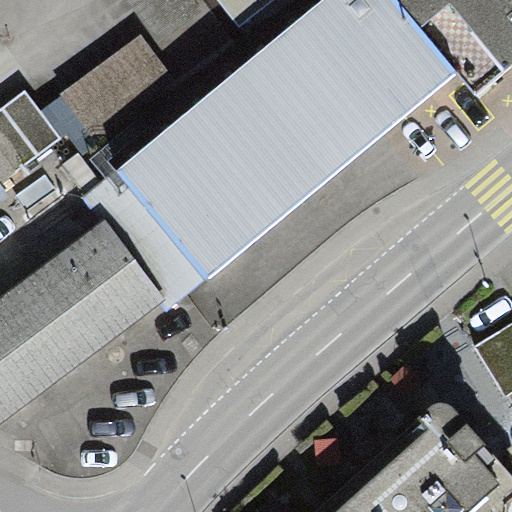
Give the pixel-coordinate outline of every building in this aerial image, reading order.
[(511,62),(511,0),(319,0),(311,7),(115,170),(205,278),(455,71),(474,94),(511,62)] [(197,6),(192,0),(128,0),(156,37),(197,6)] [(272,0),(216,0),(238,27),(272,0)] [(168,85),(137,42),(62,96),(93,139),(168,85)] [(61,140),(24,91),(0,109),(0,154),(15,174),(61,140)] [(0,408),(153,294),(105,230),(0,309),(0,408)] [(511,322),(472,347),(503,398),(511,392),(511,322)] [(483,511),(511,486),(511,474),(451,407),(441,403),(431,406),(395,438),(371,476),(354,475),(329,511),(483,511)]
